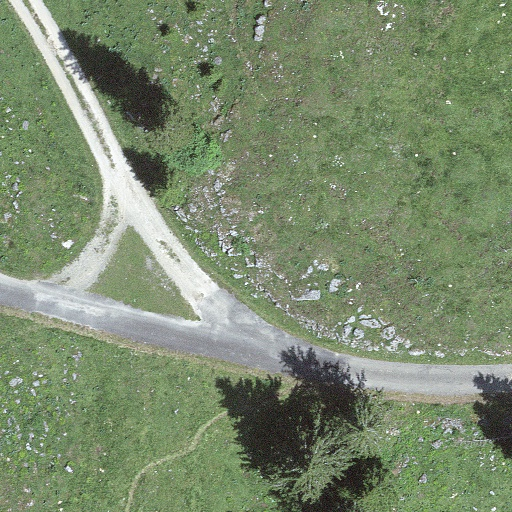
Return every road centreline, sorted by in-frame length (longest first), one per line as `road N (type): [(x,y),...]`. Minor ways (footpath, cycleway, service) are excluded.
road 1 (track): [(26,0),(131,194),(250,350)]
road 2 (track): [(250,350),(408,380),(511,379)]
road 3 (track): [(250,350),(0,287)]
road 4 (track): [(131,194),(60,304)]
